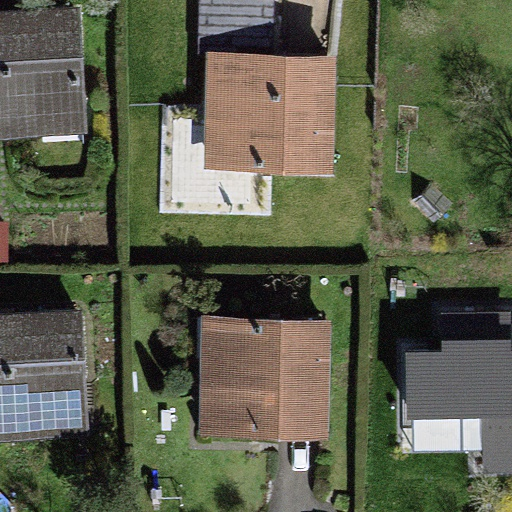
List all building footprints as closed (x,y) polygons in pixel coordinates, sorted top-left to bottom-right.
[(64,14),(0,14),(0,129),(66,128),(64,14)] [(322,61),(194,59),(193,169),(320,171),(322,61)] [(73,321),(0,322),(0,436),(75,436),(73,321)] [(310,334),(183,332),(181,442),(308,444),(310,334)] [(444,350),(406,351),(407,418),(483,417),(484,471),(511,470),(511,348),(511,349),(511,339),(443,340),(444,350)]
